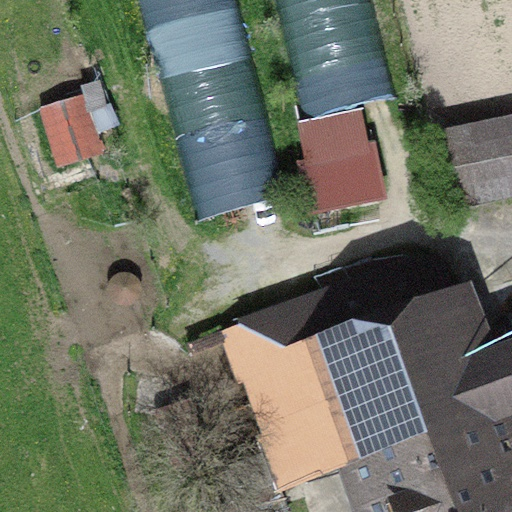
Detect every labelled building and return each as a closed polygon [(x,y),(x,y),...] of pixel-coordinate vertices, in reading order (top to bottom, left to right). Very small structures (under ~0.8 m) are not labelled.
[(280,202),(238,0),(148,0),(193,220),(280,202)] [(387,102),(369,0),(281,0),(302,117),(387,102)] [(59,174),(108,160),(89,92),(40,106),(59,174)] [(298,125),(323,219),(392,201),(367,107),(298,125)] [(511,124),(434,142),(451,217),(511,202),(511,124)] [(336,299),(221,340),(239,390),(248,387),(284,489),(349,466),(365,511),(511,511),(511,361),(504,364),(480,296),(351,342),(336,299)] [(196,406),(157,418),(173,472),(212,460),(196,406)]
